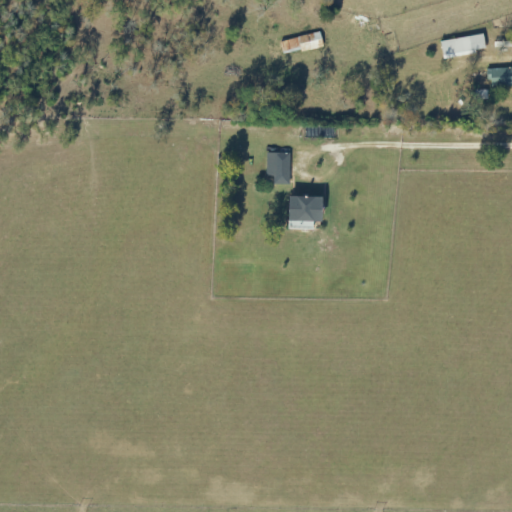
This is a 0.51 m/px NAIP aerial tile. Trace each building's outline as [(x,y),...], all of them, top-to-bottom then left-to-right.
[(278,42),(281,57),(320,51),(318,35),(278,42)] [(470,57),(467,39),(438,43),(440,61),(470,57)] [(511,87),(511,69),(486,70),(486,88),(511,87)] [(264,179),(270,179),(270,187),(287,187),(287,154),(264,154),(264,179)] [(317,199),(285,198),(284,231),(317,231),(317,199)]
